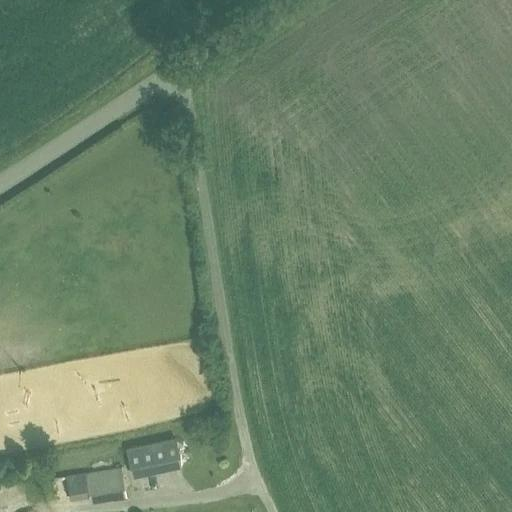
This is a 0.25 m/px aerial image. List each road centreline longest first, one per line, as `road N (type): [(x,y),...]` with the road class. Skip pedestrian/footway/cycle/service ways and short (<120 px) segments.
road 1 (residential): [(180,69),(250,455),(270,511)]
road 2 (tertiary): [(0,186),(180,69)]
road 3 (tertiary): [(180,69),(285,0)]
